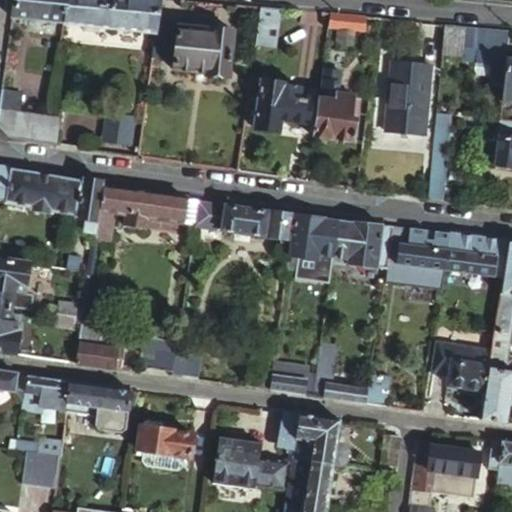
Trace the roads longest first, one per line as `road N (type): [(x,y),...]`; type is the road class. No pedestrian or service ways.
road 1 (unclassified): [(0,150),(511,225)]
road 2 (residential): [(511,434),(0,359)]
